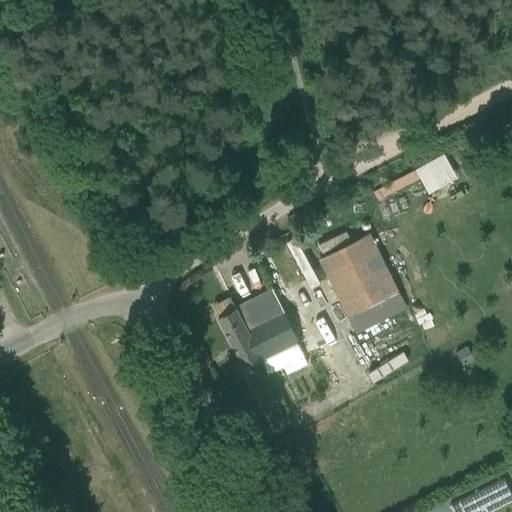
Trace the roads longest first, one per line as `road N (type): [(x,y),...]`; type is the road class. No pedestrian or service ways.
road 1 (unclassified): [(258,511),(140,289)]
road 2 (unclassified): [(328,186),(140,289)]
road 3 (track): [(511,96),(328,186)]
road 4 (track): [(309,196),(259,0)]
road 5 (unclassified): [(140,289),(0,357)]
